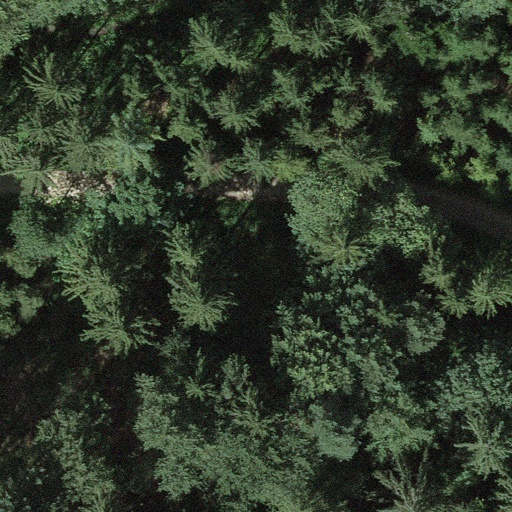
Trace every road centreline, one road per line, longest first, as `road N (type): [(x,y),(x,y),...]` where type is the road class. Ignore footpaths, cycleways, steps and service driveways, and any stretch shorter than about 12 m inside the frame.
road 1 (track): [(0,180),(136,173),(341,190),(511,228)]
road 2 (track): [(0,31),(146,0)]
